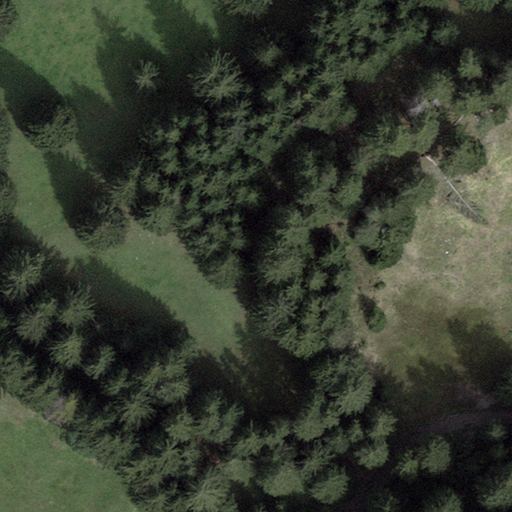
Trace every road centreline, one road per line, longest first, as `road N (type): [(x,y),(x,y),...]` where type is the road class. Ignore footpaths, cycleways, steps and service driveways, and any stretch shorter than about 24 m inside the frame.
road 1 (track): [(228,511),(196,502),(87,401),(0,348)]
road 2 (track): [(390,414),(329,498),(304,511)]
road 3 (track): [(511,421),(390,414)]
